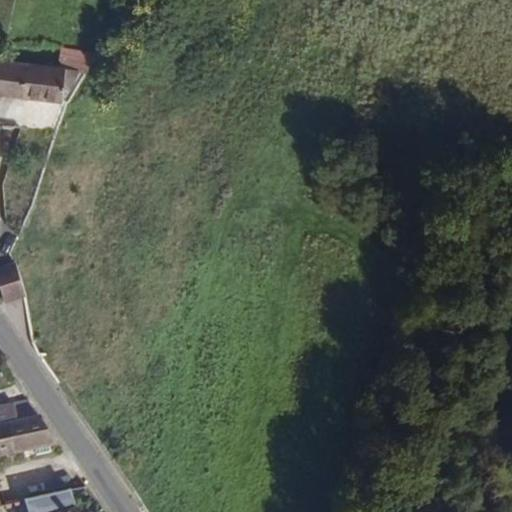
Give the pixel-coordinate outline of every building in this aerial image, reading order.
[(0,97),(32,102),(36,68),(0,63),(0,97)] [(68,106),(72,72),(36,68),(32,102),(68,106)] [(22,298),(14,266),(0,268),(0,287),(4,302),(22,298)] [(0,422),(18,419),(14,402),(0,404),(0,422)] [(0,455),(54,444),(38,415),(18,419),(0,422),(0,455)] [(49,511),(63,508),(76,504),(71,488),(23,498),(24,500),(27,511),(49,511)] [(80,511),(78,503),(76,504),(63,508),(49,511),(80,511)]
